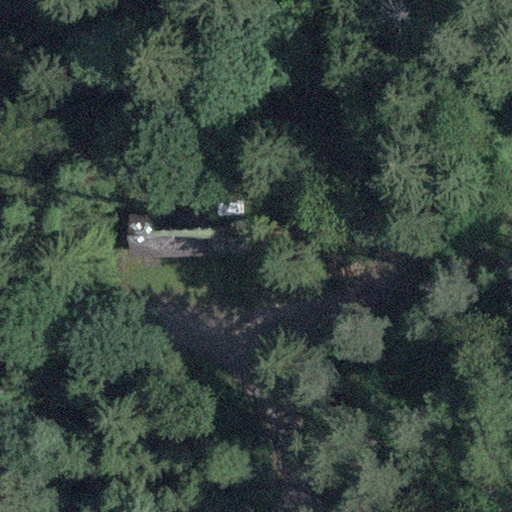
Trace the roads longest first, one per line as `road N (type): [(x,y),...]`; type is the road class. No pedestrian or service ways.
road 1 (track): [(0,414),(47,355),(242,329),(354,401),(345,511)]
road 2 (track): [(242,329),(434,270),(511,263)]
